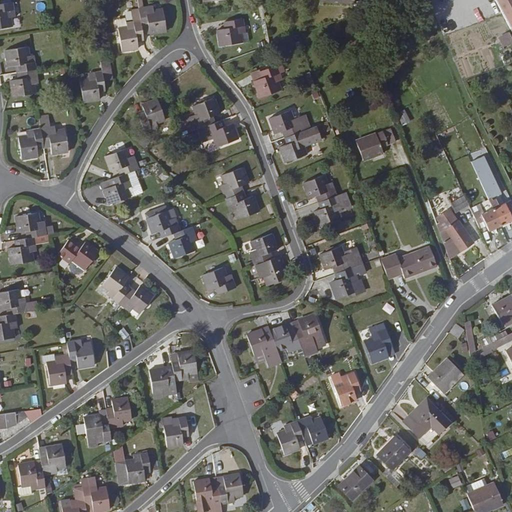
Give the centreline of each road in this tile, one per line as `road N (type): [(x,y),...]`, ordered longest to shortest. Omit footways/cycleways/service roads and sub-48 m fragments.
road 1 (residential): [(204,320),(281,305),(297,295),(303,267),(242,113),(189,38)]
road 2 (residential): [(511,257),(451,307),(345,452),(279,511)]
road 3 (residential): [(0,450),(157,338),(204,320)]
road 4 (residential): [(189,38),(137,75),(103,117),(60,199)]
road 5 (residential): [(204,320),(60,199)]
road 6 (residential): [(242,425),(206,444),(131,511)]
